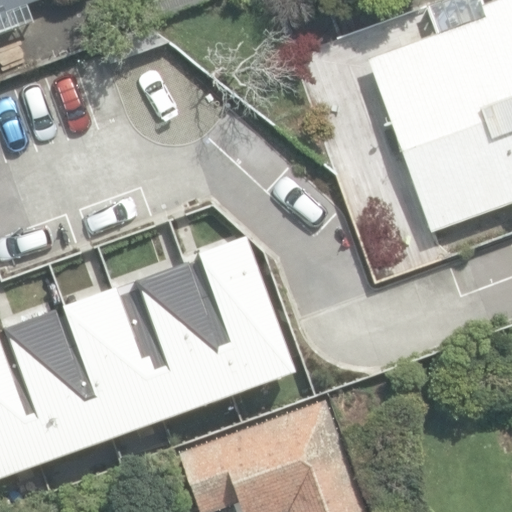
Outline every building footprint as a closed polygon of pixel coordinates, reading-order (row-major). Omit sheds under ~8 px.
[(0,0),(0,32),(35,20),(29,2),(35,0),(0,0)] [(144,0),(151,20),(209,0),(144,0)] [(366,55),(430,230),(511,200),(511,0),(491,0),(480,4),(478,0),(436,0),(424,4),(434,31),(366,55)] [(147,82),(46,113),(71,194),(172,163),(147,82)] [(0,282),(0,432),(93,403),(48,267),(0,282)] [(281,511),(285,511),(364,511),(324,399),(178,452),(199,511),(208,511),(238,501),(242,511),(281,511)]
